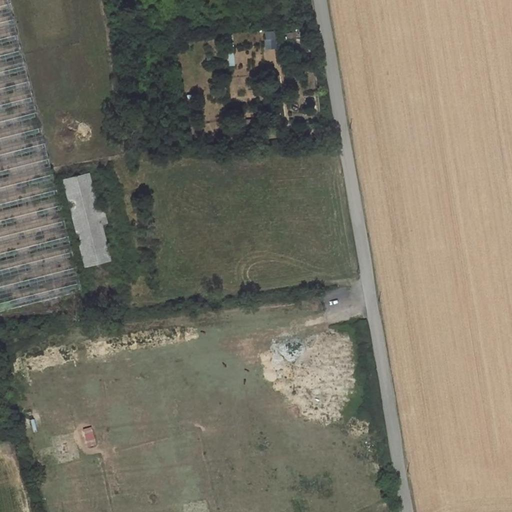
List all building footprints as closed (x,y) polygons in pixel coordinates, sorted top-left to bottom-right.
[(0,0),(0,311),(82,291),(9,0),(0,0)] [(289,56),(281,57),(282,67),(296,65),(295,59),(289,60),(289,56)] [(273,80),(264,81),(265,87),(266,88),(265,90),(274,89),(273,80)] [(296,96),(286,98),(287,103),(288,103),(289,111),(294,110),(293,102),(296,101),(296,96)] [(199,105),(192,106),(194,120),(201,119),(199,105)] [(88,173),(63,179),(85,265),(109,259),(101,224),(107,223),(106,219),(99,220),(97,209),(88,173)] [(103,207),(97,209),(99,220),(106,219),(103,207)]
